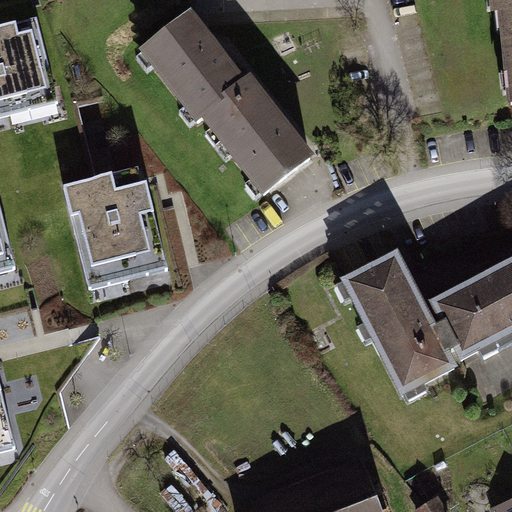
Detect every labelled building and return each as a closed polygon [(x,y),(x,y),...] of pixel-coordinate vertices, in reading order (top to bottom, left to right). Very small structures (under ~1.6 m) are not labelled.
[(511,0),(485,0),(487,13),(497,12),(506,109),(511,108),(511,0)] [(182,13),(132,53),(189,125),(195,120),(260,201),(309,163),(238,74),(234,78),(182,13)] [(31,25),(0,33),(0,120),(53,105),(31,25)] [(138,171),(57,192),(82,292),(164,271),(138,171)] [(0,221),(0,278),(13,275),(0,221)] [(511,253),(422,299),(433,320),(423,325),(436,350),(446,346),(453,360),(511,329),(511,253)] [(444,368),(387,254),(335,280),(392,394),(444,368)] [(0,407),(0,452),(12,449),(0,407)] [(374,511),(355,464),(251,505),(253,511),(374,511)] [(440,511),(434,500),(411,511),(440,511)]
